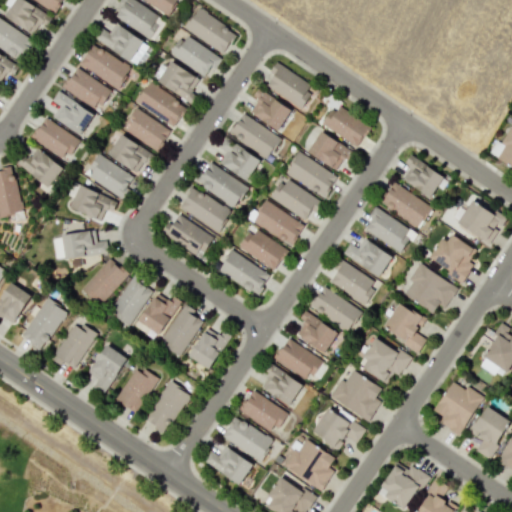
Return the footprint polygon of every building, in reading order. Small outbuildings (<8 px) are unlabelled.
[(47,16),(24,0),(14,0),(4,14),(33,36),(47,16)] [(33,0),(54,12),(60,0),(33,0)] [(118,0),(122,3),(114,16),(150,39),(163,19),(133,0),(118,0)] [(176,0),(142,0),(166,16),(176,0)] [(222,53),(236,33),(197,7),(183,27),(222,53)] [(0,48),(19,61),(33,40),(0,18),(0,48)] [(94,37),(128,61),(142,40),(114,21),(107,31),(101,26),(94,37)] [(178,38),(168,53),(206,77),(219,56),(186,36),(183,41),(178,38)] [(117,88),(130,67),(91,42),(78,63),(117,88)] [(18,65),(0,53),(0,80),(7,70),(13,74),(18,65)] [(156,80),(187,100),(200,80),(170,60),(156,80)] [(313,87),(277,62),(263,82),(299,107),(313,87)] [(98,109),(111,89),(110,89),(75,66),(62,86),(98,109)] [(186,105),(148,81),(134,102),(172,126),(186,105)] [(277,129),(290,108),(260,89),(247,110),(277,129)] [(51,100),(59,106),(52,116),(80,134),(94,113),(57,90),(51,100)] [(320,123),(356,146),(369,126),(333,103),(320,123)] [(131,121),(125,130),(155,151),(169,130),(135,107),(127,118),(131,121)] [(228,134),(268,158),(280,136),(240,113),(228,134)] [(64,159),(78,139),(43,116),(29,137),(64,159)] [(511,166),(511,128),(508,126),(500,143),(495,140),(488,154),(511,166)] [(349,150),(320,130),(306,151),(336,170),(349,150)] [(107,153),(137,174),(151,153),(121,133),(107,153)] [(225,151),(218,161),(246,180),(259,160),(236,143),(233,147),(222,139),(217,146),(225,151)] [(47,187),(63,168),(36,146),(20,165),(47,187)] [(323,196),(336,175),(297,151),(284,172),(323,196)] [(133,177),(97,153),(88,167),(92,170),(88,176),(120,197),(133,177)] [(404,163),(407,165),(399,178),(431,197),(444,177),(408,155),(404,163)] [(247,186),(208,162),(195,183),(234,207),(247,186)] [(0,216),(22,212),(12,165),(0,167),(0,216)] [(310,208),(315,211),(321,201),(282,176),(268,196),(303,219),(310,208)] [(418,225),(430,204),(391,182),(379,204),(418,225)] [(117,201),(79,184),(69,206),(99,220),(104,208),(112,212),(117,201)] [(217,232),(231,211),(191,185),(178,206),(217,232)] [(251,220),(290,245),(303,224),(265,199),(251,220)] [(490,243),(503,218),(469,200),(456,224),(490,243)] [(362,228),(400,252),(414,231),(376,207),(362,228)] [(199,258),(214,237),(175,211),(161,232),(199,258)] [(238,247),(272,269),(286,248),(251,226),(238,247)] [(64,258),(107,253),(105,240),(95,241),(94,230),(61,234),(64,258)] [(428,259),(461,281),(473,263),(468,260),(475,249),(448,230),(428,259)] [(378,276),(391,256),(364,238),(357,247),(349,242),(342,252),(378,276)] [(269,276),(231,249),(217,269),(255,296),(269,276)] [(94,301),(97,297),(102,301),(126,275),(108,258),(80,288),(94,301)] [(327,280),(364,304),(377,284),(340,259),(327,280)] [(402,294),(432,312),(437,304),(444,308),(457,286),(417,263),(407,280),(410,281),(402,294)] [(152,290),(133,275),(107,308),(127,324),(152,290)] [(0,318),(10,325),(31,295),(10,281),(0,295),(0,318)] [(308,306),(346,331),(360,311),(323,285),(308,306)] [(177,306),(156,292),(137,320),(158,334),(177,306)] [(19,336),(40,350),(67,311),(46,297),(19,336)] [(417,350),(425,338),(416,332),(425,318),(398,301),(381,328),(417,350)] [(203,318),(183,305),(159,341),(179,354),(203,318)] [(336,332),(303,310),(297,319),(303,323),(295,334),(323,352),(336,332)] [(72,369),(96,334),(75,320),(51,355),(72,369)] [(511,361),(511,330),(501,323),(481,356),(506,371),(511,361)] [(207,369),(231,335),(222,329),(218,335),(206,327),(187,355),(207,369)] [(272,358),(307,380),(320,359),(286,337),(272,358)] [(389,385),(408,355),(396,347),(394,350),(374,337),(356,364),(389,385)] [(92,386),(102,393),(127,358),(106,344),(86,372),(97,379),(92,386)] [(258,384),(288,405),(302,384),(272,364),(258,384)] [(136,365),(114,399),(134,413),(157,379),(136,365)] [(366,419),(385,390),(351,369),(343,381),(339,378),(328,396),(366,419)] [(143,419),(164,432),(188,395),(168,381),(143,419)] [(437,421),(457,434),(483,396),(467,385),(464,389),(451,381),(432,409),(441,415),(437,421)] [(237,409),(272,432),(285,411),(251,389),(237,409)] [(475,450),(487,458),(510,421),(485,405),(469,431),(482,439),(475,450)] [(326,408),(310,431),(336,448),(344,436),(355,444),(365,428),(339,410),(336,414),(326,408)] [(220,435),(259,460),(272,440),(233,415),(220,435)] [(511,429),(497,463),(511,469),(511,429)] [(333,457),(305,438),(296,452),(292,449),(282,464),(319,490),(333,470),(328,466),(333,457)] [(238,484),(252,464),(224,445),(217,455),(210,450),(203,460),(238,484)] [(405,510),(426,475),(409,464),(407,468),(396,461),(380,486),(387,491),(384,496),(405,510)] [(266,506),(275,511),(302,511),(314,494),(300,486),(299,488),(278,476),(266,495),(271,498),(266,506)] [(450,511),(454,504),(441,498),(446,485),(432,478),(416,511),(450,511)]
